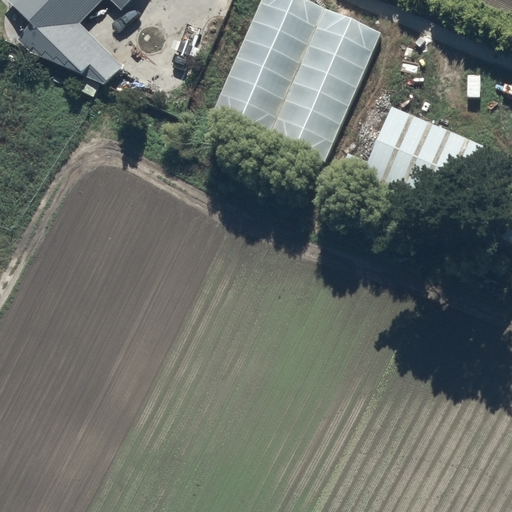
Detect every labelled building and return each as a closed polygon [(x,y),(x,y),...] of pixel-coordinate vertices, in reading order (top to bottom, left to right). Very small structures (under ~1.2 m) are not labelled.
[(4,0),(4,1),(32,31),(18,45),(32,59),(104,89),(122,71),(79,27),(106,0),(108,0),(121,12),(133,0),(4,0)] [(324,8),(305,0),(260,0),(212,114),(269,138),(324,8)] [(381,33),(324,8),(269,138),(325,162),(381,33)] [(486,151),(393,111),(370,165),(463,205),(486,151)] [(511,195),(510,195),(499,220),(511,225),(511,195)]
